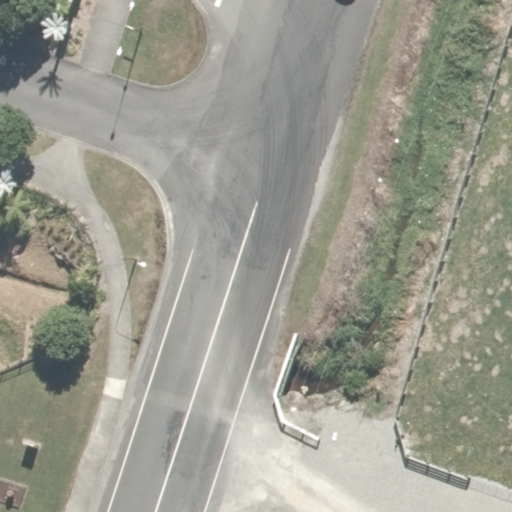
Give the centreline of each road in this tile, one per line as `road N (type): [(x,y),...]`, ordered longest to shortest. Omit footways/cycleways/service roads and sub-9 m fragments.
road 1 (residential): [(151,511),(262,167)]
road 2 (residential): [(262,167),(0,81)]
road 3 (residential): [(262,167),(319,0)]
